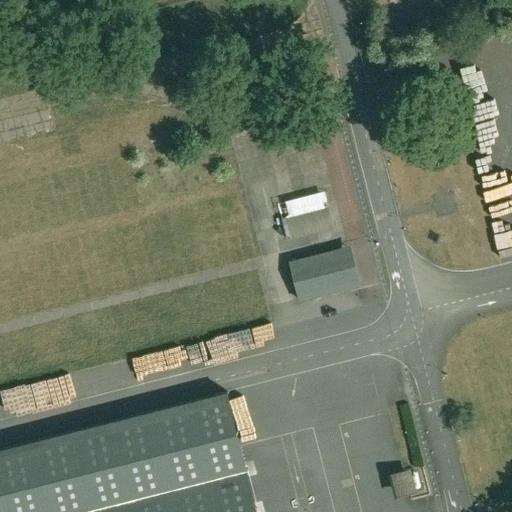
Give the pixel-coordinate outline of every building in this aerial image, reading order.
[(511,127),(494,133),(498,146),(511,142),(511,127)] [(499,215),(511,212),(511,198),(497,200),(499,215)] [(349,244),(289,259),(300,299),(359,284),(349,244)] [(124,362),(125,374),(149,373),(148,360),(124,362)] [(0,424),(119,399),(112,370),(0,394),(0,424)] [(0,511),(36,511),(113,498),(111,485),(148,477),(138,427),(101,434),(101,430),(12,447),(17,473),(9,474),(10,481),(0,483),(0,511)] [(431,495),(429,471),(400,473),(402,497),(431,495)]
